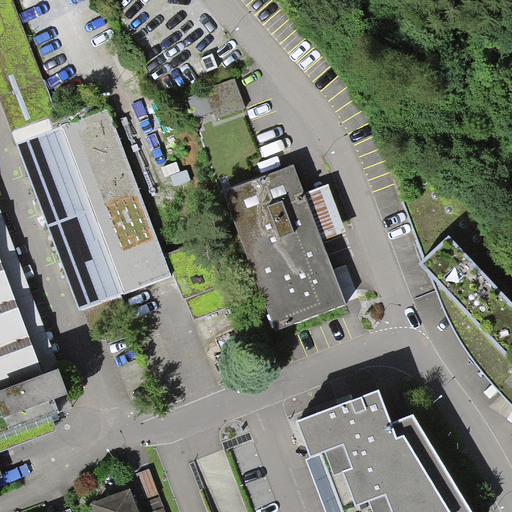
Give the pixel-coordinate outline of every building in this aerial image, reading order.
[(13,0),(0,0),(0,105),(76,311),(169,277),(107,109),(60,126),(13,0)] [(236,82),(204,93),(215,123),(247,112),(236,82)] [(285,156),(256,163),(259,173),(288,166),(285,156)] [(227,196),(278,335),(348,309),(297,170),(227,196)] [(511,251),(438,177),(405,200),(426,266),(421,271),(437,288),(449,316),(463,343),(494,384),(511,402),(511,251)] [(0,480),(2,480),(0,473),(0,455),(56,434),(51,422),(59,419),(54,406),(68,401),(59,379),(46,383),(0,260),(0,480)] [(342,511),(469,511),(411,417),(388,426),(376,396),(298,426),(310,457),(320,454),(342,511)] [(95,511),(141,511),(131,486),(91,502),(95,511)]
